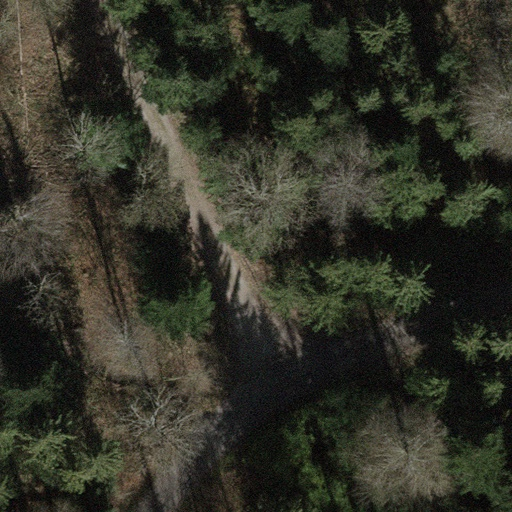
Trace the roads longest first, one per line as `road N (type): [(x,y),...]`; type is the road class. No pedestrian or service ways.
road 1 (track): [(511,301),(271,378),(217,429),(157,511)]
road 2 (track): [(271,378),(101,0)]
road 3 (track): [(329,354),(493,511)]
